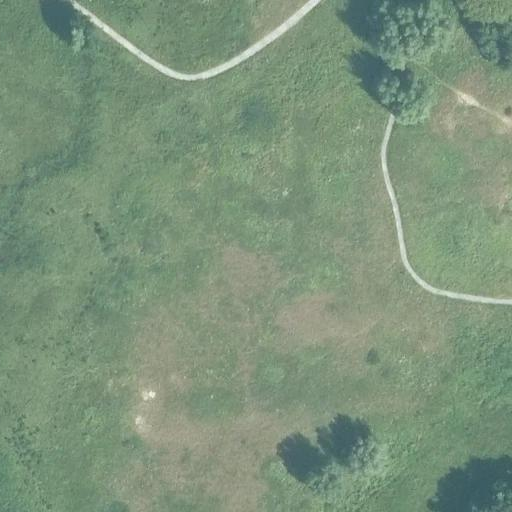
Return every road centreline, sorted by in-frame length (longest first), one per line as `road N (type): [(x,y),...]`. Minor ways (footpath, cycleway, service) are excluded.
road 1 (track): [(314,0),(214,71),(189,78),(154,63),(69,0)]
road 2 (track): [(400,52),(451,91),(511,120)]
